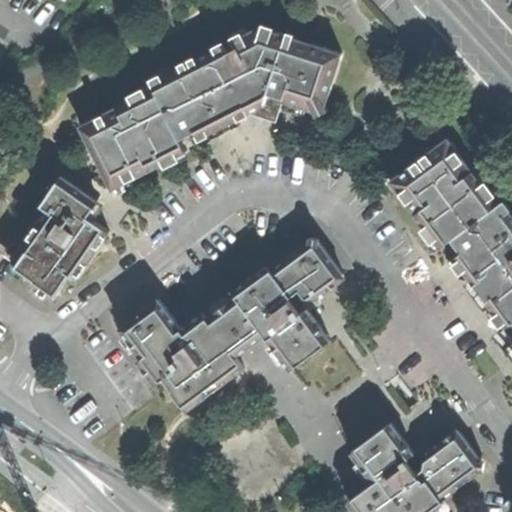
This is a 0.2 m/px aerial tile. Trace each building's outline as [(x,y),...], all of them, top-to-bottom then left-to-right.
[(81,125),(113,188),(187,151),(181,138),(195,131),(199,138),(249,112),(248,110),(251,100),(268,105),(280,109),(284,100),(323,113),(343,53),(261,27),(233,40),(237,48),(229,51),(226,44),(152,82),(155,88),(81,125)] [(458,67),(451,72),(462,85),(465,88),(468,85),(471,83),(458,67)] [(511,212),(503,201),(499,205),(448,138),(392,180),(441,246),(452,238),(462,251),(448,262),(461,279),(472,280),(482,293),(489,303),(487,314),(500,331),(511,322),(511,212)] [(32,284),(53,298),(71,273),(78,278),(110,231),(88,216),(94,208),(99,201),(63,176),(43,205),(49,209),(23,245),(29,249),(18,266),(35,278),(32,284)] [(233,290),(237,295),(265,334),(283,356),(322,327),(308,308),(301,313),(297,308),(299,306),(298,301),(297,295),(296,293),(302,290),(307,296),(318,298),(343,279),(344,274),(320,241),(310,240),(300,248),(303,253),(291,262),(288,257),(255,282),(250,277),(233,290)] [(236,355),(265,334),(237,295),(208,317),(236,355)] [(236,355),(208,317),(204,312),(182,328),(160,298),(140,313),(121,327),(143,357),(139,360),(156,383),(165,377),(173,388),(172,389),(188,410),(208,395),(205,389),(218,379),(222,384),(245,367),(236,355)] [(414,391),(434,376),(419,356),(399,371),(414,391)] [(481,470),(482,461),(460,431),(455,431),(427,451),(425,462),(422,462),(417,461),(413,455),(415,453),(402,436),(363,465),(375,481),(350,501),(357,511),(429,511),(428,510),(458,487),(454,482),(466,473),(470,478),(481,470)]
